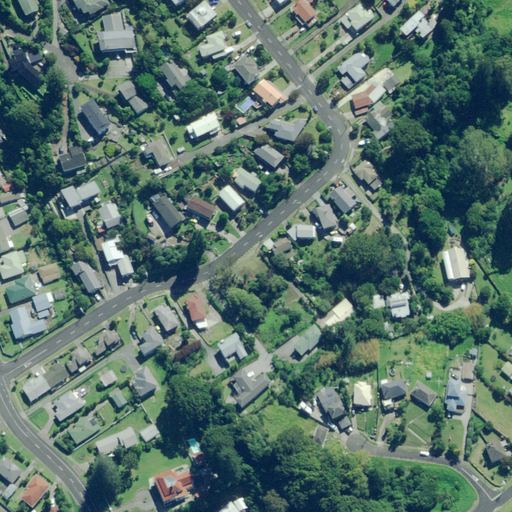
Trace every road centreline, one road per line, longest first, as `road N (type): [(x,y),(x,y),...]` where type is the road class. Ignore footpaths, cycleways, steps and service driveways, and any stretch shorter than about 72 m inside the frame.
road 1 (residential): [(0,377),(143,288),(211,269),(334,163),(336,128),(236,0)]
road 2 (residential): [(356,443),(451,461),(494,505)]
road 3 (residential): [(0,394),(12,420),(69,478),(89,511)]
